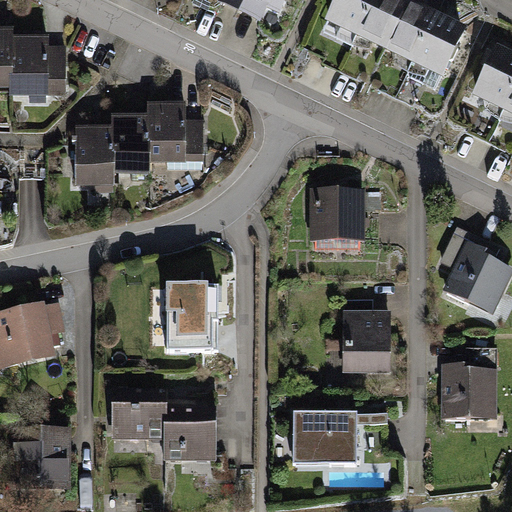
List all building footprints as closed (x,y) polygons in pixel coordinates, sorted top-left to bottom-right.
[(289,0),(219,0),(218,3),(265,26),(271,13),(281,18),(289,0)] [(468,33),(400,0),(339,0),(327,27),(443,84),(468,33)] [(0,95),(6,95),(6,105),(48,104),(47,100),(65,99),(63,51),(48,52),(48,42),(14,43),(14,33),(0,33),(0,95)] [(511,58),(499,52),(474,103),(511,120),(511,58)] [(111,134),(75,133),(73,192),(114,193),(114,184),(150,185),(151,171),(184,172),(186,109),(147,108),(147,122),(112,120),(111,134)] [(367,248),(367,192),(313,192),(313,248),(367,248)] [(511,283),(511,261),(457,233),(440,264),(455,272),(443,294),(492,320),(511,283)] [(214,289),(167,290),(169,360),(216,360),(214,289)] [(344,303),(344,377),(393,377),(393,315),(372,315),(372,303),(344,303)] [(54,304),(0,316),(0,373),(66,359),(54,304)] [(468,369),(443,369),(445,427),(501,425),(498,351),(468,352),(468,369)] [(172,392),(118,393),(119,449),(172,448),(172,409),(172,392)] [(225,408),(172,409),(172,448),(173,460),(225,460),(225,408)] [(365,417),(306,416),(306,466),(364,467),(365,417)] [(40,450),(14,450),(13,490),(72,491),(73,433),(41,432),(40,450)]
